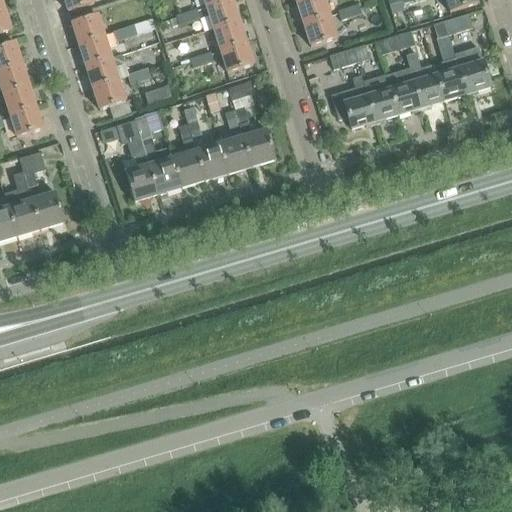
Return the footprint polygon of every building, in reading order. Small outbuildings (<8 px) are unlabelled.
[(63,0),(68,13),(93,5),(91,0),(63,0)] [(202,0),(206,10),(232,2),(231,0),(202,0)] [(322,0),(311,0),(296,5),(303,26),(329,18),(322,0)] [(476,0),(444,0),(449,14),(478,5),(476,0)] [(213,31),(238,23),(232,2),(206,10),(196,13),(196,11),(185,15),(185,16),(188,16),(190,23),(209,18),(213,31)] [(401,3),(388,7),(391,15),(403,11),(401,3)] [(346,10),(347,12),(349,12),(352,19),(361,16),(358,7),(346,10)] [(0,35),(10,32),(3,10),(0,10),(0,35)] [(347,12),(346,10),(337,13),(340,23),(352,19),(349,12),(347,12)] [(176,18),(179,27),(190,23),(188,16),(185,16),(185,15),(176,18)] [(446,23),(447,27),(450,37),(473,30),(469,16),(446,23)] [(104,38),(97,17),(72,25),(79,47),(104,39),(104,38)] [(310,48),(326,43),(336,40),(329,18),(303,26),(310,48)] [(153,21),(133,27),(136,36),(156,30),(153,21)] [(220,53),(245,45),(238,23),(213,31),(220,53)] [(447,27),(446,23),(433,27),(437,41),(450,37),(447,27)] [(123,30),(126,40),(136,36),(133,27),(123,30)] [(86,68),(111,60),(108,50),(117,47),(116,43),(126,40),(123,30),(113,34),(113,35),(104,38),(104,39),(79,47),(86,68)] [(398,38),(402,51),(413,48),(409,34),(398,38)] [(402,51),(398,38),(387,41),(391,55),(402,51)] [(0,72),(21,66),(14,44),(0,48),(0,72)] [(245,45),(220,53),(227,75),(252,67),(245,45)] [(353,51),(357,65),(368,62),(364,48),(353,51)] [(456,60),(468,96),(492,89),(479,49),(456,56),(456,60)] [(357,65),(353,51),(329,58),(333,72),(357,65)] [(199,59),(202,68),(213,64),(210,54),(201,57),(201,59),(199,59)] [(93,90),(118,82),(114,70),(125,66),(122,57),(111,60),(86,68),(93,90)] [(190,61),(193,71),(202,68),(199,59),(201,59),(201,57),(190,61)] [(432,67),(435,77),(445,103),(468,96),(456,60),(432,67)] [(0,72),(0,86),(3,95),(28,87),(21,66),(0,72)] [(445,103),(435,77),(432,67),(409,74),(421,110),(445,103)] [(137,74),(140,83),(150,80),(147,70),(137,74)] [(127,77),(127,78),(130,87),(140,83),(137,74),(127,77)] [(388,81),(399,117),(421,110),(409,74),(388,81)] [(355,91),(341,95),(331,98),(339,123),(348,121),(351,131),(376,124),(365,88),(362,79),(352,82),(355,91)] [(388,81),(365,88),(376,124),(399,117),(388,81)] [(118,82),(93,90),(100,111),(125,103),(118,82)] [(248,84),(229,90),(232,102),(250,96),(251,96),(248,84)] [(3,95),(9,117),(35,108),(28,87),(3,95)] [(168,88),(144,95),(148,106),(171,99),(168,88)] [(211,96),(206,98),(211,114),(221,111),(216,95),(211,96)] [(9,117),(17,139),(42,131),(35,108),(9,117)] [(193,110),(183,113),(187,127),(197,124),(193,110)] [(243,110),(234,113),(238,127),(248,124),(243,110)] [(233,141),(218,145),(228,176),(251,169),(242,138),(238,127),(234,113),(224,116),(229,130),(229,129),(233,141)] [(172,159),(169,151),(154,155),(153,152),(154,152),(145,121),(135,124),(140,141),(145,155),(148,166),(158,197),(181,190),(172,159)] [(135,124),(104,133),(107,144),(120,140),(122,147),(128,145),(132,159),(134,158),(138,170),(125,173),(125,175),(119,177),(125,187),(128,186),(134,204),(158,197),(148,166),(145,155),(140,141),(135,124)] [(197,124),(187,127),(192,141),(201,138),(197,124)] [(187,127),(178,130),(182,144),(183,144),(192,141),(187,127)] [(242,138),(251,169),(275,162),(265,131),(242,138)] [(192,141),(204,183),(228,176),(218,145),(204,149),(201,138),(192,141)] [(186,155),(172,159),(181,190),(204,183),(192,141),(183,144),(186,155)] [(19,163),(23,175),(27,190),(37,187),(33,175),(43,172),(38,157),(19,163)] [(40,232),(31,201),(27,190),(23,175),(14,178),(18,193),(4,197),(8,208),(17,239),(40,232)] [(31,201),(40,232),(64,225),(55,194),(31,201)] [(0,210),(0,244),(17,239),(8,208),(0,210)]
